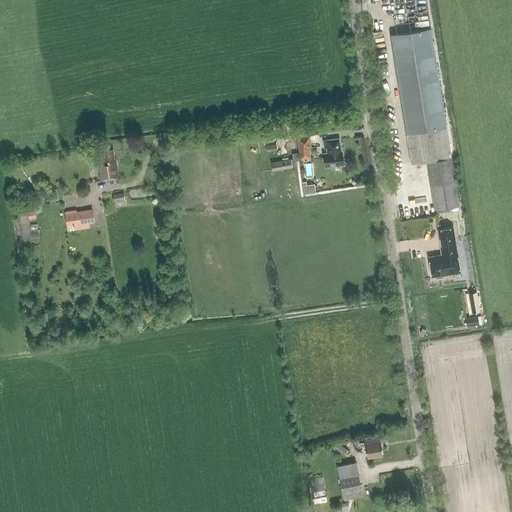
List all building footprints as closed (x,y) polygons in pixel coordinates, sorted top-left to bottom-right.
[(446,127),(425,0),(389,0),(395,34),(390,35),(411,163),(427,161),(434,210),(459,206),(446,127)] [(310,147),(308,134),(296,136),(299,161),(309,159),(308,147),(310,147)] [(341,150),(340,151),(339,138),(323,140),(324,148),(326,147),(327,152),(323,153),(325,166),(343,164),(341,150)] [(113,179),(117,178),(113,149),(100,151),(102,161),(97,162),(100,181),(108,180),(109,183),(114,182),(113,179)] [(295,163),(298,162),(297,153),(292,154),(293,159),(271,162),(272,170),(296,167),(295,163)] [(123,193),(113,194),(114,202),(124,200),(123,193)] [(76,211),(76,210),(64,212),(67,231),(89,228),(88,223),(94,222),(92,209),(76,211)] [(443,275),(460,273),(453,227),(437,229),(441,255),(428,257),(432,277),(435,276),(437,279),(442,278),(443,275)] [(468,317),(470,325),(484,322),(482,314),(468,317)] [(367,458),(383,455),(380,438),(364,441),(367,458)] [(356,449),(350,440),(345,443),(351,452),(356,449)] [(347,450),(336,443),(333,449),(344,455),(347,450)] [(337,466),(343,500),(362,497),(356,462),(337,466)] [(325,495),(322,478),(310,480),(314,498),(325,495)] [(327,502),(325,496),(314,498),(315,505),(327,502)]
